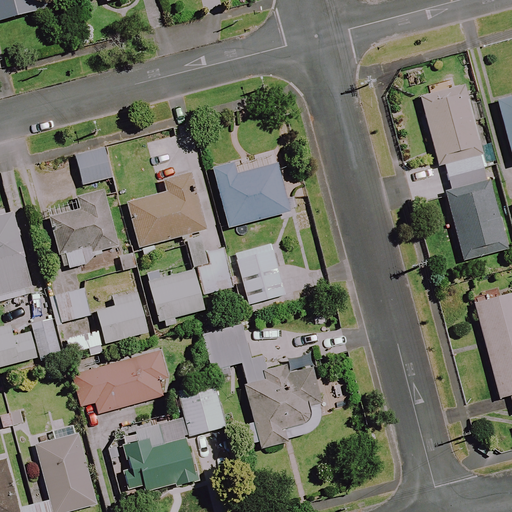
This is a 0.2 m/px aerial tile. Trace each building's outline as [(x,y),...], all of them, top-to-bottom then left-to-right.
[(30,0),(0,0),(0,22),(34,15),(30,0)] [(481,155),(464,90),(418,102),(435,167),(481,155)] [(511,97),(494,102),(510,167),(511,166),(511,97)] [(153,148),(140,151),(144,172),(157,169),(153,148)] [(73,158),(79,187),(108,181),(102,152),(73,158)] [(451,230),(447,231),(454,257),(458,256),(460,264),(482,258),(480,249),(486,248),(488,255),(504,251),(486,182),(483,183),(476,158),(440,167),(449,202),(445,203),(451,230)] [(287,215),(274,163),(233,174),(231,166),(211,171),(225,230),(287,215)] [(202,234),(188,176),(163,181),(166,194),(125,204),(135,250),(202,234)] [(79,211),(47,219),(60,272),(85,266),(84,262),(117,254),(101,192),(76,198),(79,211)] [(0,297),(29,289),(9,215),(0,217),(0,297)] [(282,298),(268,247),(233,257),(246,307),(282,298)] [(222,252),(206,256),(209,267),(197,270),(200,285),(228,279),(222,252)] [(201,312),(190,274),(146,286),(157,324),(201,312)] [(88,318),(80,291),(48,299),(55,326),(88,318)] [(508,398),(511,412),(511,295),(471,306),(497,401),(508,398)] [(145,334),(135,296),(111,302),(113,308),(93,313),(102,346),(145,334)] [(48,318),(29,323),(39,362),(58,357),(48,318)] [(319,414),(328,411),(320,381),(313,383),(309,367),(287,373),(283,361),(265,366),(263,357),(247,361),(237,325),(201,336),(211,373),(238,365),(244,388),(241,389),(251,424),(246,425),(252,446),(256,445),(259,452),(288,444),(291,444),(295,443),(298,442),(301,441),(304,440),(306,438),(309,436),(311,434),(313,432),(315,429),(316,426),(318,423),(318,420),(319,417),(319,414)] [(10,339),(7,328),(0,329),(0,368),(32,360),(26,335),(10,339)] [(94,332),(64,339),(68,356),(98,348),(94,332)] [(165,380),(158,352),(69,376),(78,409),(93,405),(96,416),(161,399),(156,382),(165,380)] [(220,431),(209,384),(175,393),(187,439),(220,431)] [(23,425),(20,413),(0,417),(0,430),(23,425)] [(119,445),(126,470),(120,472),(126,494),(132,492),(133,497),(194,481),(178,420),(157,425),(144,429),(146,437),(119,445)] [(74,511),(94,507),(75,435),(32,446),(47,503),(31,506),(14,511),(3,463),(0,463),(0,511),(74,511)]
